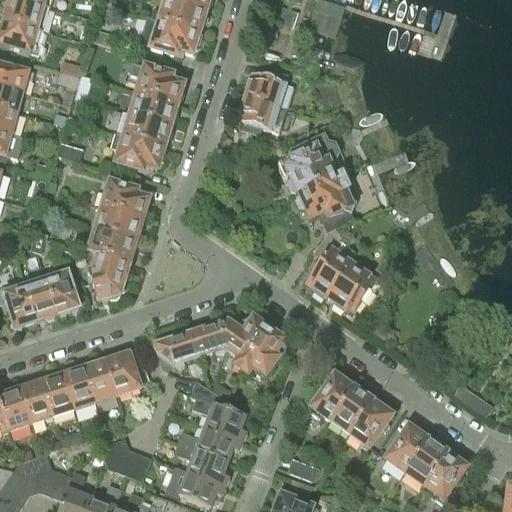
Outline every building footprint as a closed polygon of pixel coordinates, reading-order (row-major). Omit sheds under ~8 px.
[(53,0),(9,0),(9,2),(50,13),(53,0)] [(101,2),(93,0),(89,0),(88,5),(99,8),(101,2)] [(112,12),(115,3),(103,0),(101,0),(101,2),(99,8),(106,10),(112,12)] [(209,0),(154,0),(154,2),(162,4),(205,17),(206,13),(210,11),(211,6),(209,2),(209,0)] [(293,28),(296,20),(279,14),(283,1),(284,0),(273,0),(270,11),(273,12),(270,21),(293,28)] [(50,13),(9,2),(8,4),(5,9),(5,14),(2,25),(43,36),(50,13)] [(205,17),(162,4),(156,25),(198,38),(200,31),(204,29),(206,23),(204,19),(205,17)] [(81,22),(79,29),(89,32),(91,25),(81,22)] [(200,44),(198,40),(198,38),(156,25),(146,23),(138,49),(148,52),(180,61),(182,56),(192,59),(194,52),(198,50),(200,44)] [(43,36),(2,25),(2,28),(0,28),(0,49),(19,55),(19,56),(39,61),(42,49),(40,49),(43,36)] [(267,29),(262,42),(267,44),(272,31),(267,29)] [(89,43),(88,44),(110,50),(114,37),(92,31),(89,43)] [(81,75),(82,71),(62,65),(59,76),(79,81),(81,75)] [(33,78),(0,68),(0,91),(22,98),(25,87),(30,89),(33,78)] [(181,96),(183,89),(173,86),(174,80),(143,71),(142,72),(132,68),(128,80),(139,83),(135,96),(177,109),(177,108),(181,106),(183,100),(181,96)] [(285,115),(292,93),(284,90),(287,80),(269,74),(266,83),(261,81),(261,83),(252,80),(248,91),(247,90),(243,102),(285,115)] [(71,111),(77,88),(76,88),(79,81),(59,76),(55,87),(67,91),(62,109),(71,111)] [(90,84),(79,81),(76,88),(77,88),(88,91),(90,84)] [(22,98),(0,91),(0,113),(16,118),(22,98)] [(177,109),(135,96),(128,120),(169,133),(171,129),(174,127),(176,121),(174,117),(177,109)] [(285,115),(243,102),(239,115),(241,115),(238,126),(247,129),(246,130),(257,134),(257,132),(270,136),(270,135),(278,138),(285,115)] [(16,118),(0,113),(0,136),(10,139),(16,118)] [(169,133),(128,120),(120,117),(113,139),(163,155),(165,146),(169,144),(171,138),(169,135),(169,133)] [(55,118),(52,128),(65,131),(67,122),(55,118)] [(10,139),(0,136),(0,159),(10,162),(12,152),(7,151),(10,139)] [(163,156),(163,155),(113,139),(110,152),(117,154),(113,167),(145,177),(147,171),(157,174),(159,167),(163,165),(165,159),(163,156)] [(295,168),(294,169),(286,172),(291,182),(287,188),(290,196),(297,196),(298,198),(333,183),(327,169),(332,167),(329,162),(332,153),(318,148),(316,143),(307,147),(311,155),(293,163),(295,168)] [(79,168),(83,155),(61,149),(60,152),(57,161),(57,162),(71,166),(79,168)] [(348,204),(344,196),(348,194),(341,179),(333,183),(298,198),(299,199),(295,205),(298,213),(305,213),(310,223),(319,219),(327,237),(333,235),(353,226),(350,220),(356,207),(354,206),(352,203),(348,204)] [(108,186),(100,212),(142,224),(142,222),(146,220),(148,214),(146,211),(148,203),(138,200),(139,195),(108,186)] [(39,218),(41,218),(52,221),(54,213),(41,210),(39,218)] [(142,224),(100,212),(93,234),(135,246),(136,243),(140,241),(141,235),(139,232),(142,224)] [(231,228),(223,233),(228,240),(237,236),(231,228)] [(135,246),(93,234),(86,256),(98,260),(128,269),(131,261),(134,259),(136,253),(134,249),(135,246)] [(326,302),(348,270),(347,269),(355,257),(338,245),(334,236),(333,235),(327,237),(313,258),(321,264),(315,273),(316,274),(306,288),(315,293),(314,295),(323,302),(324,300),(326,302)] [(42,257),(46,244),(35,241),(31,254),(42,257)] [(56,264),(61,248),(46,244),(42,257),(41,260),(56,264)] [(128,269),(98,260),(94,275),(85,279),(89,290),(91,289),(97,306),(106,303),(115,303),(123,295),(123,287),(128,269)] [(76,305),(71,292),(74,291),(70,277),(67,270),(46,277),(49,284),(60,318),(70,315),(75,317),(80,308),(76,305)] [(348,270),(326,302),(334,307),(333,309),(342,316),(344,314),(346,315),(349,311),(354,315),(374,285),(368,280),(366,282),(348,270)] [(49,284),(23,292),(34,326),(44,323),(48,325),(53,324),(54,320),(60,318),(49,284)] [(34,326),(23,292),(1,300),(0,297),(0,307),(4,307),(6,313),(8,312),(12,326),(10,331),(20,335),(22,330),(34,326)] [(238,334),(237,333),(226,354),(238,362),(233,369),(241,374),(269,334),(252,322),(250,325),(246,323),(240,327),(238,334)] [(361,333),(377,345),(382,337),(367,326),(361,333)] [(205,334),(202,333),(196,335),(194,337),(191,338),(199,361),(213,357),(215,360),(225,357),(226,354),(237,333),(227,327),(205,334)] [(278,363),(284,358),(286,351),(282,348),(284,345),(269,334),(241,374),(248,378),(252,372),(265,381),(277,363),(278,363)] [(177,343),(163,348),(153,351),(155,359),(176,373),(183,370),(182,367),(199,361),(191,338),(187,340),(184,339),(179,340),(177,343)] [(107,366),(104,367),(116,401),(139,394),(138,390),(134,377),(133,373),(128,359),(118,362),(115,361),(108,363),(107,366)] [(100,365),(94,367),(93,371),(82,374),(94,409),(116,401),(104,367),(103,367),(100,365)] [(63,380),(61,381),(73,415),(94,409),(82,374),(75,376),(72,375),(65,377),(63,380)] [(144,374),(134,377),(138,390),(149,387),(144,374)] [(322,420),(330,426),(353,393),(346,388),(345,384),(340,380),(336,381),(334,379),(333,381),(328,377),(321,387),(326,391),(313,409),(314,410),(309,417),(319,424),(322,420)] [(57,379),(51,381),(50,385),(40,388),(52,422),(73,415),(61,381),(60,381),(57,379)] [(227,406),(211,396),(210,396),(195,386),(189,401),(195,404),(195,402),(230,415),(232,410),(227,406)] [(21,394),(19,395),(30,429),(52,422),(40,388),(32,390),(29,389),(23,391),(21,394)] [(216,388),(211,396),(227,406),(230,396),(216,388)] [(492,412),(460,389),(453,398),(485,421),(492,412)] [(14,393),(8,395),(7,399),(0,400),(0,410),(9,437),(30,429),(19,395),(17,395),(14,393)] [(355,394),(353,393),(330,426),(349,439),(372,406),(365,401),(364,397),(359,394),(355,394)] [(245,421),(230,415),(195,402),(195,404),(191,414),(208,420),(204,432),(241,446),(245,437),(239,435),(245,421)] [(243,414),(255,422),(261,412),(250,404),(243,414)] [(374,408),(372,406),(349,439),(368,453),(391,420),(384,415),(383,410),(378,407),(374,408)] [(0,439),(9,437),(0,410),(0,439)] [(408,431),(402,439),(385,464),(403,477),(426,444),(425,443),(424,439),(419,436),(415,437),(408,431)] [(241,446),(204,432),(200,443),(182,437),(178,448),(227,467),(232,454),(238,456),(241,446)] [(67,440),(58,442),(60,446),(61,452),(70,449),(67,440)] [(99,452),(106,473),(112,460),(128,454),(124,443),(99,452)] [(434,450),(426,444),(403,477),(423,491),(445,458),(444,457),(443,452),(439,449),(434,450)] [(61,452),(61,451),(60,446),(38,452),(40,458),(61,452)] [(227,467),(178,448),(174,458),(191,465),(186,478),(223,493),(228,482),(222,479),(227,467)] [(128,454),(112,460),(106,473),(129,481),(138,458),(128,454)] [(150,463),(138,458),(129,481),(141,486),(150,463)] [(453,463),(445,458),(423,491),(420,495),(442,510),(450,498),(448,496),(466,472),(463,470),(462,466),(458,462),(453,463)] [(19,467),(12,478),(17,481),(34,475),(36,479),(51,474),(46,459),(19,467)] [(318,474),(293,464),(288,477),(311,486),(318,474)] [(0,491),(5,485),(10,477),(0,474),(0,491)] [(51,474),(36,479),(39,497),(50,502),(60,477),(51,474)] [(34,475),(17,481),(12,478),(6,486),(28,501),(39,497),(36,479),(34,475)] [(71,482),(62,506),(59,511),(86,511),(90,503),(78,498),(85,481),(73,476),(71,482)] [(60,477),(50,502),(62,506),(71,482),(60,477)] [(223,493),(186,478),(182,488),(165,481),(159,496),(178,503),(179,501),(208,511),(209,511),(215,498),(220,501),(223,493)] [(309,498),(312,491),(291,483),(289,491),(309,498)] [(28,501),(6,486),(0,495),(0,496),(21,511),(28,501)] [(101,507),(90,503),(86,511),(113,511),(120,494),(108,489),(101,507)] [(20,511),(21,511),(0,496),(0,510),(2,511),(20,511)] [(124,511),(114,511),(113,511),(138,511),(142,503),(130,498),(124,511)] [(279,498),(273,511),(312,511),(313,511),(279,498)]
